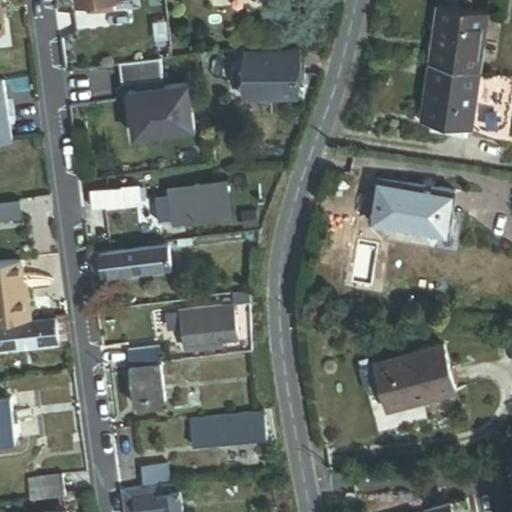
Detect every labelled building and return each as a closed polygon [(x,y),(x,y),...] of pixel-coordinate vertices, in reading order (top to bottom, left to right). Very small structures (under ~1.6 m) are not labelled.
[(69,0),(55,0),(56,10),(71,12),(69,0)] [(73,0),(74,4),(86,3),(87,14),(100,13),(100,2),(113,1),(113,0),(73,0)] [(433,7),(417,121),(436,124),(465,128),(471,129),(487,14),(433,7)] [(71,30),(60,35),(62,45),(75,40),(71,30)] [(160,58),(168,56),(166,40),(150,42),(153,59),(160,58)] [(300,90),(296,48),(242,55),(246,96),(300,90)] [(153,59),(121,65),(125,86),(164,78),(160,58),(153,59)] [(0,139),(12,137),(3,78),(0,78),(0,139)] [(198,85),(128,94),(135,144),(205,135),(198,85)] [(465,128),(436,124),(435,131),(464,135),(465,128)] [(273,153),(274,164),(288,163),(286,152),(273,153)] [(233,179),(173,186),(174,193),(175,204),(171,204),(172,212),(177,211),(178,219),(191,217),(192,223),(214,221),(214,214),(237,212),(233,179)] [(138,181),(88,187),(90,205),(140,199),(138,181)] [(444,192),(371,183),(365,228),(438,237),(444,192)] [(174,193),(161,195),(164,220),(178,219),(177,211),(172,212),(171,204),(175,204),(174,193)] [(45,199),(24,201),(25,214),(46,211),(45,199)] [(256,208),(240,209),(241,225),(257,224),(256,208)] [(171,264),(169,244),(98,251),(97,246),(87,247),(90,272),(171,264)] [(19,257),(0,260),(0,320),(30,317),(25,278),(22,278),(19,257)] [(216,306),(180,311),(185,350),(219,346),(218,339),(234,338),(231,315),(217,316),(216,306)] [(0,346),(69,336),(67,326),(66,315),(0,323),(0,346)] [(166,400),(160,360),(155,361),(153,344),(127,348),(135,404),(166,400)] [(443,346),(376,367),(389,412),(457,391),(443,346)] [(12,397),(0,399),(0,441),(19,439),(12,397)] [(263,405),(187,416),(191,444),(267,432),(263,405)] [(143,483),(157,480),(170,479),(167,462),(140,466),(143,483)] [(31,499),(67,493),(64,474),(28,479),(31,499)] [(157,480),(143,483),(119,487),(123,511),(146,511),(181,507),(177,487),(158,490),(157,480)]
